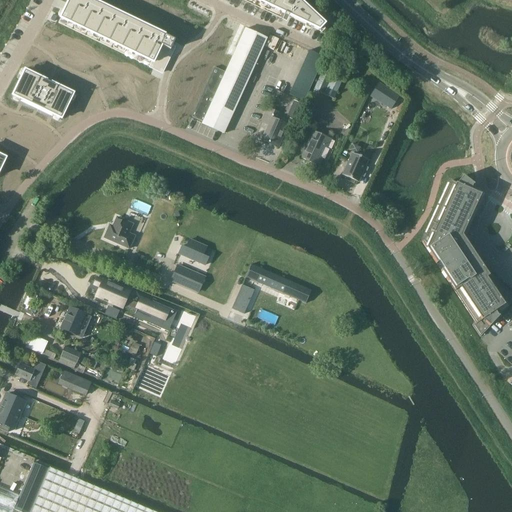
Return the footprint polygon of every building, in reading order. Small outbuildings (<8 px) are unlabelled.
[(70,0),(59,23),(162,73),(171,55),(169,54),(175,40),(90,0),(70,0)] [(241,0),(281,19),(283,14),(318,31),(323,26),(295,0),(241,0)] [(201,124),(203,124),(224,134),(267,40),(245,30),(225,73),(214,68),(192,117),(202,122),(201,124)] [(304,103),(324,59),(309,52),(289,97),(304,103)] [(26,70),(14,95),(62,118),(74,93),(26,70)] [(324,95),(330,80),(321,76),(314,90),(324,95)] [(330,80),(324,95),(334,99),(342,81),(332,76),(330,80)] [(379,83),(370,97),(391,110),(399,96),(379,83)] [(294,101),(287,117),(295,121),(302,105),(294,101)] [(261,123),(265,124),(268,126),(262,141),(278,148),(287,126),(274,120),(277,113),(267,109),(261,123)] [(327,149),(331,141),(313,133),(301,159),(319,167),(322,160),(319,158),(324,147),(327,149)] [(353,183),(354,181),(358,182),(361,176),(364,177),(367,169),(365,167),(368,161),(352,153),(342,175),(346,177),(345,180),(353,183)] [(476,323),(472,326),(480,337),(499,317),(498,316),(498,317),(494,312),(504,305),(486,278),(489,276),(467,244),(462,236),(480,195),(470,190),(472,185),(473,186),(473,185),(463,177),(457,184),(450,181),(422,242),(436,264),(438,263),(443,269),(441,271),(476,323)] [(104,238),(129,249),(133,240),(127,237),(132,225),(117,218),(111,230),(108,229),(104,238)] [(183,244),(178,255),(202,265),(207,254),(202,252),(206,243),(194,238),(190,247),(183,244)] [(251,265),(245,277),(306,304),(306,303),(304,302),(309,291),(311,292),(311,291),(251,265)] [(177,267),(171,280),(198,292),(204,278),(177,267)] [(92,284),(91,285),(100,288),(99,292),(98,292),(98,293),(97,296),(104,299),(109,301),(108,303),(121,309),(123,305),(136,311),(134,314),(135,314),(136,311),(150,317),(149,320),(148,319),(148,320),(153,322),(161,326),(167,312),(168,310),(152,303),(152,302),(152,303),(141,298),(138,305),(126,299),(129,292),(120,288),(121,286),(108,280),(107,282),(97,278),(95,283),(94,285),(92,284)] [(242,285),(232,309),(244,314),(254,291),(242,285)] [(64,322),(61,329),(81,338),(90,317),(70,308),(67,316),(66,315),(63,321),(64,322)] [(154,343),(149,354),(156,357),(161,346),(154,343)] [(77,363),(81,353),(65,347),(61,356),(77,363)] [(20,365),(16,376),(29,381),(27,385),(35,388),(45,366),(37,362),(33,371),(20,365)] [(64,371),(58,384),(85,395),(91,383),(64,371)] [(7,394),(1,408),(19,416),(21,417),(22,415),(25,409),(22,408),(25,402),(21,400),(23,396),(15,392),(13,397),(7,394)] [(111,401),(109,406),(117,409),(119,405),(111,401)] [(0,423),(1,425),(0,427),(0,429),(7,433),(9,428),(15,431),(16,430),(15,430),(18,424),(16,423),(19,416),(1,408),(0,409),(0,423)] [(154,511),(50,468),(49,470),(33,463),(20,496),(0,487),(0,511),(154,511)]
